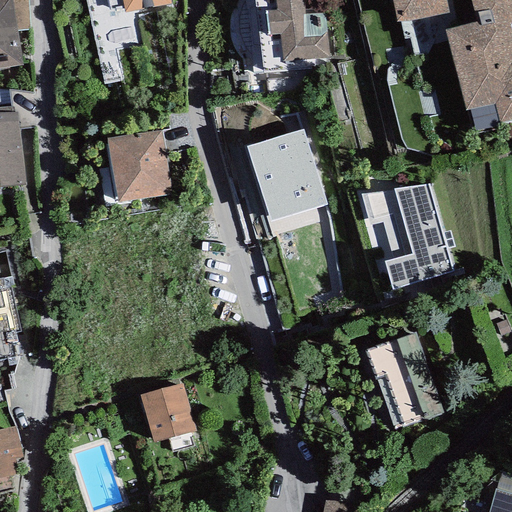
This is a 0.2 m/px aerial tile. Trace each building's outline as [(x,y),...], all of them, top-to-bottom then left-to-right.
[(11,0),(0,0),(0,69),(22,65),(11,0)] [(121,0),(124,13),(169,4),(168,0),(121,0)] [(322,0),(274,0),(276,10),(265,11),(268,36),(281,35),(284,62),(328,57),(322,0)] [(392,0),(397,22),(447,12),(445,0),(392,0)] [(511,20),(511,0),(471,0),(476,18),(444,27),(466,108),(493,101),(499,123),(511,119),(511,48),(511,45),(511,44),(511,35),(508,21),(511,20)] [(0,187),(25,185),(17,113),(14,114),(13,106),(0,107),(0,187)] [(303,129),(247,146),(271,221),(326,204),(303,129)] [(161,130),(106,139),(117,203),(171,194),(161,130)] [(429,185),(394,189),(361,195),(369,220),(371,225),(382,223),(393,260),(385,262),(393,291),(453,272),(429,185)] [(0,359),(15,356),(12,343),(18,342),(16,333),(21,332),(8,277),(0,279),(0,359)] [(414,334),(366,351),(395,431),(443,414),(414,334)] [(140,395),(153,443),(196,431),(183,383),(140,395)] [(14,426),(0,429),(0,493),(14,490),(10,476),(15,474),(11,461),(23,458),(14,426)] [(511,511),(511,510),(511,495),(495,490),(488,511),(511,511)] [(356,511),(357,504),(324,500),(322,511),(356,511)]
